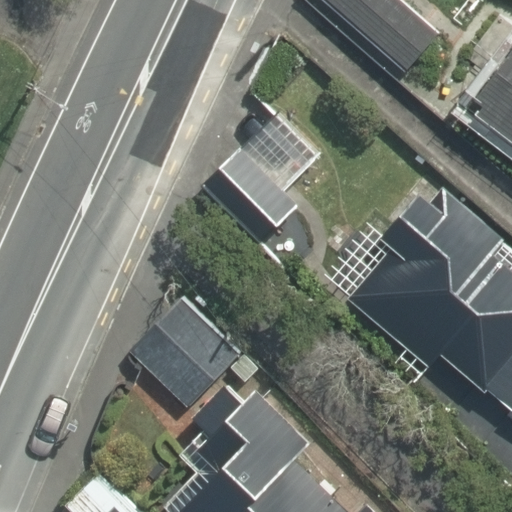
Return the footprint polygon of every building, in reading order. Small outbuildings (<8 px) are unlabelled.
[(382,0),(323,0),(396,70),(424,40),(382,0)] [(511,34),(454,118),(511,159),(511,34)] [(323,230),(236,140),(190,184),(277,275),(323,230)] [(511,417),(511,280),(489,264),(503,243),(418,184),(333,307),(430,374),(436,365),(511,417)] [(129,354),(185,410),(235,360),(180,304),(129,354)] [(364,511),(285,433),(206,511),(364,511)] [(131,511),(92,475),(59,511),(60,511),(131,511)]
